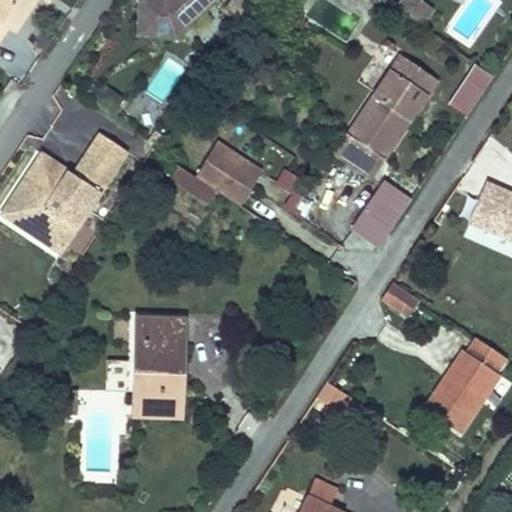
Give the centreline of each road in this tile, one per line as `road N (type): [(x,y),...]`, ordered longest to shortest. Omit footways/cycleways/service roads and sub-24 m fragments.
road 1 (residential): [(511,67),(221,511)]
road 2 (residential): [(0,155),(105,0)]
